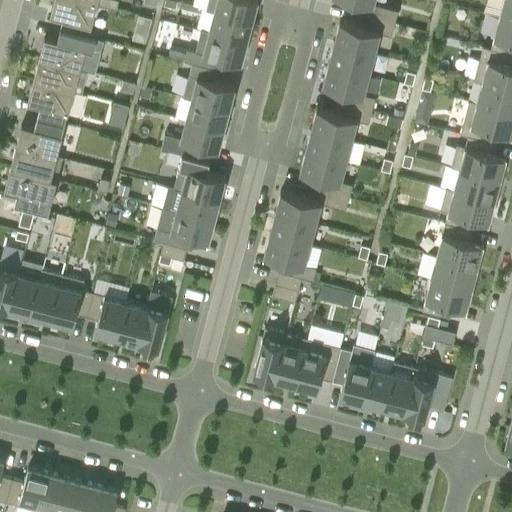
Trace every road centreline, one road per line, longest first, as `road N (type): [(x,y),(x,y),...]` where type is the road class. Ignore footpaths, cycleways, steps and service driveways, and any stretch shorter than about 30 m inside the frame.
road 1 (residential): [(194,394),(466,463)]
road 2 (residential): [(194,394),(260,149)]
road 3 (residential): [(0,343),(194,394)]
road 4 (residential): [(175,470),(0,422)]
road 5 (residential): [(466,463),(511,291)]
road 6 (residential): [(333,511),(175,470)]
road 7 (residential): [(295,20),(273,34),(249,131),(260,149)]
road 8 (residential): [(260,149),(279,140),(305,44),(295,20)]
